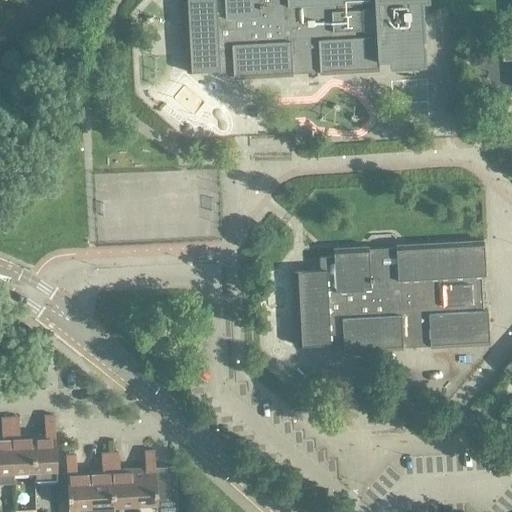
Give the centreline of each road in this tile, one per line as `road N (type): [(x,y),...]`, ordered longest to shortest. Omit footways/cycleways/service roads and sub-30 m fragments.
road 1 (unclassified): [(363,511),(220,390),(213,278),(92,283),(67,318)]
road 2 (residential): [(195,432),(74,436),(70,405),(0,406)]
road 3 (unclassified): [(195,432),(67,318)]
